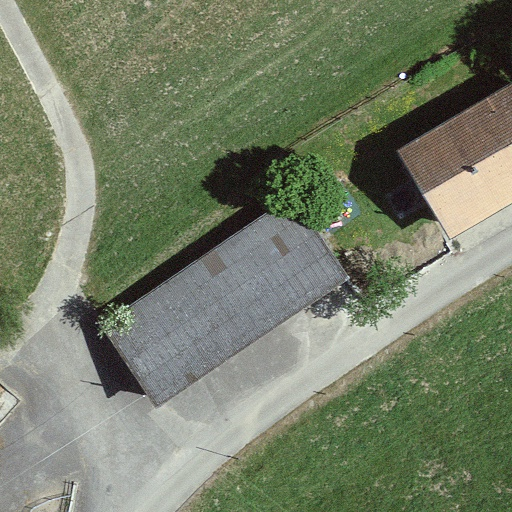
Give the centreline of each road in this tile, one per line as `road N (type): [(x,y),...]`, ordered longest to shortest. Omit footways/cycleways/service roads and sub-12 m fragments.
road 1 (track): [(4,0),(81,167),(59,313),(63,343),(150,498)]
road 2 (track): [(511,251),(240,423),(140,511)]
